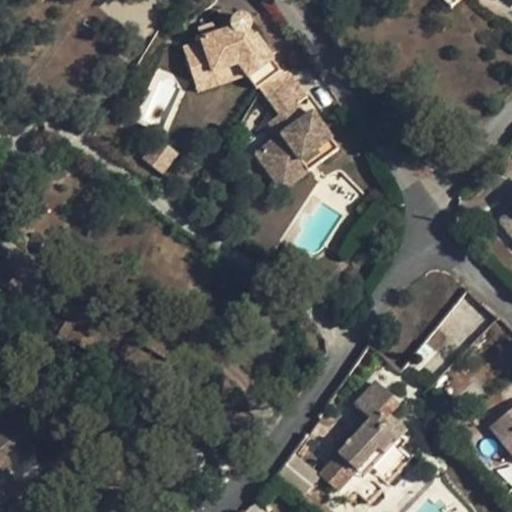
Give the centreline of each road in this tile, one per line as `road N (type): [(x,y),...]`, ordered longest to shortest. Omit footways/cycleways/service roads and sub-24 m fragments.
road 1 (residential): [(215,511),(404,270),(429,216)]
road 2 (residential): [(429,216),(280,0)]
road 3 (residential): [(511,116),(466,160),(429,216)]
road 4 (residential): [(429,216),(511,308)]
